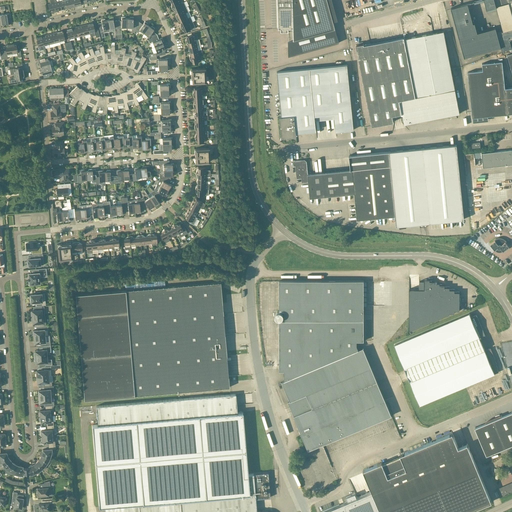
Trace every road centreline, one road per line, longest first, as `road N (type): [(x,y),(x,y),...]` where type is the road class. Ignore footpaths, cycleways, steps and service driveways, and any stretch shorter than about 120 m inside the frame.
road 1 (unclassified): [(279,229),(250,274),(253,341),(272,430),(301,502)]
road 2 (unclassified): [(301,502),(334,491),(349,466),(511,397)]
road 3 (secondary): [(279,229),(252,176),(241,0)]
road 4 (unclassified): [(282,150),(511,126)]
road 5 (secondary): [(493,289),(450,261),(340,255),(279,229)]
road 6 (residential): [(25,456),(32,444),(18,276)]
road 7 (residential): [(0,280),(15,449),(25,456)]
road 8 (residential): [(52,230),(161,212),(180,183),(179,157)]
road 9 (unknown): [(342,22),(344,43),(294,60),(285,56),(283,37),(272,38),(272,66)]
